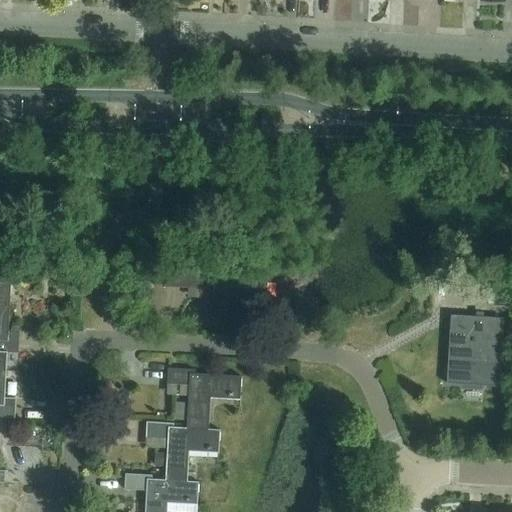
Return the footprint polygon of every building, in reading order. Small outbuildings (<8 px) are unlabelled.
[(101,258),(87,257),(85,282),(99,283),(101,258)] [(167,287),(210,290),(209,296),(207,296),(206,315),(255,317),(255,303),(268,303),(269,282),(256,281),(210,278),(211,266),(168,264),(167,287)] [(0,352),(8,352),(19,353),(19,341),(9,340),(12,284),(0,283),(0,352)] [(477,316),(452,315),(452,317),(454,317),(453,329),(455,329),(454,347),(452,347),(451,364),(459,365),(458,382),(448,382),(447,384),(500,387),(500,385),(504,320),(505,318),(484,317),(477,317),(477,316)] [(0,417),(15,418),(16,400),(5,400),(8,352),(0,352),(0,417)] [(191,385),(188,428),(209,429),(211,393),(230,394),(230,395),(234,395),(234,394),(242,395),(243,376),(196,373),(196,370),(169,368),(168,384),(191,385)] [(221,430),(209,429),(188,428),(175,427),(175,424),(148,423),(147,437),(169,438),(167,480),(189,480),(191,447),(208,448),(208,449),(212,449),(212,448),(220,448),(221,430)] [(148,490),(146,511),(168,511),(169,498),(186,499),(186,500),(190,500),(190,499),(199,500),(200,481),(189,480),(167,480),(153,480),(153,476),(127,475),(126,489),(148,490)]
